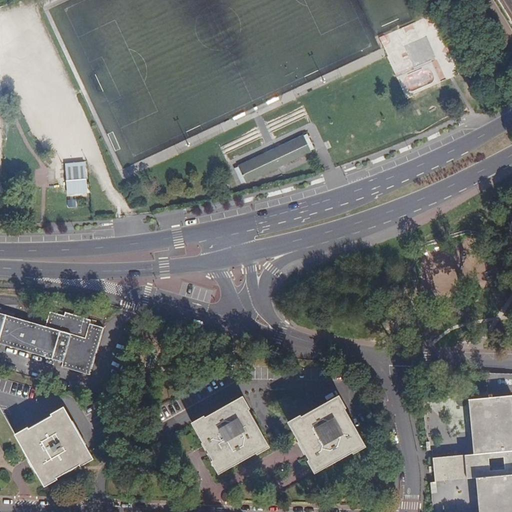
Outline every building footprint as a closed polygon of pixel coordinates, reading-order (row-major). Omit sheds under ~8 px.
[(311,152),(303,135),(238,165),(246,183),(311,152)] [(86,179),(87,179),(86,165),(86,161),(65,163),(66,180),(86,179)] [(67,197),(87,195),(86,179),(66,180),(67,197)] [(88,376),(104,329),(90,325),(91,321),(66,313),(65,317),(50,313),(45,328),(0,314),(0,348),(22,354),(26,356),(88,376)] [(368,449),(379,442),(359,406),(360,404),(353,392),(316,412),(315,411),(303,417),(324,455),(322,456),(329,467),(366,448),(368,449)] [(494,397),(475,398),(480,453),(472,454),(440,457),(440,466),(437,466),(437,472),(441,472),(442,480),(474,477),(483,476),(485,511),(511,511),(511,395),(499,396),(499,393),(494,393),(494,397)] [(256,455),(267,449),(245,410),(246,408),(241,398),(203,419),(202,418),(190,424),(212,462),(211,463),(218,475),(255,454),(256,455)] [(82,464),(94,457),(63,407),(51,414),(52,415),(29,430),(28,428),(15,435),(46,484),(58,477),(58,476),(82,462),(82,464)] [(0,440),(1,443),(15,435),(0,410),(0,440)]
